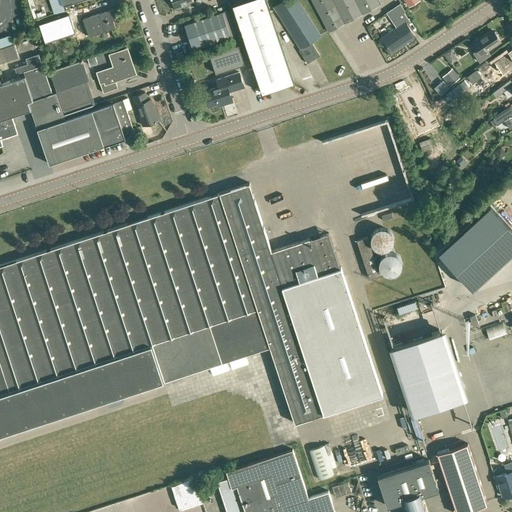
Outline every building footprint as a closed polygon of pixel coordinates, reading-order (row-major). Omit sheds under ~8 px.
[(171,0),(175,9),(194,3),(193,0),(171,0)] [(266,0),(244,0),(232,4),(262,93),(294,82),(266,0)] [(308,63),(320,55),(311,42),(321,35),(298,0),(283,0),(274,6),(301,48),(299,49),(308,63)] [(313,0),(330,30),(381,2),(379,0),(313,0)] [(393,51),(415,36),(407,24),(410,22),(404,13),(406,12),(400,3),(386,12),(395,25),(381,34),(382,35),(380,37),(379,40),(379,42),(380,45),(383,46),(386,46),(388,44),(393,51)] [(116,19),(113,10),(103,13),(102,12),(84,18),(90,36),(116,28),(114,20),(116,19)] [(225,19),(223,11),(184,24),(193,49),(231,36),(228,27),(232,26),(229,17),(225,19)] [(57,19),(40,24),(46,42),(76,32),(73,23),(60,27),(57,19)] [(480,62),(491,55),(487,50),(500,41),(496,36),(497,34),(495,31),(493,31),(480,39),(478,38),(475,40),(475,42),(475,43),(479,49),(474,53),(480,62)] [(92,110),(66,119),(56,92),(52,93),(39,53),(25,57),(27,63),(14,67),(16,74),(24,71),(25,75),(1,83),(0,80),(0,63),(19,57),(15,44),(0,48),(0,146),(3,145),(2,143),(1,139),(18,134),(12,115),(31,109),(50,163),(104,145),(135,134),(124,100),(92,110)] [(209,54),(215,73),(244,64),(238,44),(209,54)] [(511,47),(493,61),(496,66),(493,68),(500,77),(510,69),(509,68),(511,66),(511,47)] [(104,93),(118,88),(116,81),(137,74),(128,48),(109,54),(113,66),(97,72),(104,93)] [(90,65),(97,63),(95,55),(87,58),(90,65)] [(82,59),(50,70),(57,91),(65,114),(95,104),(86,80),(89,79),(82,59)] [(485,61),(477,67),(482,73),(486,70),(490,67),(485,61)] [(476,69),(467,76),(472,83),(481,76),(476,69)] [(219,106),(233,101),(229,92),(244,87),(239,72),(217,79),(219,86),(204,91),(209,106),(218,103),(219,106)] [(500,87),(492,92),(493,93),(487,98),(489,102),(496,97),(504,92),(508,98),(511,94),(511,82),(510,79),(507,81),(500,87)] [(148,99),(146,92),(134,96),(144,125),(160,120),(157,110),(155,111),(151,98),(148,99)] [(128,100),(131,112),(137,110),(133,98),(128,100)] [(499,114),(492,118),(493,119),(496,124),(497,125),(504,120),(510,128),(511,126),(511,107),(511,106),(507,108),(501,112),(499,114)] [(351,149),(334,154),(342,183),(326,187),(329,201),(364,192),(367,206),(406,196),(403,183),(406,183),(391,120),(347,131),(351,149)] [(424,120),(413,128),(419,136),(430,129),(424,120)] [(461,170),(468,162),(465,160),(461,156),(456,161),(460,164),(458,167),(461,170)] [(15,177),(17,188),(39,183),(37,172),(15,177)] [(272,250),(250,182),(220,192),(220,193),(0,264),(0,434),(222,362),(248,439),(296,423),(330,412),(329,411),(384,393),(342,266),(341,266),(330,232),(311,238),(310,237),(272,250)] [(511,227),(490,204),(439,251),(473,288),(511,251),(511,227)] [(391,212),(381,215),(383,220),(393,217),(391,212)] [(369,278),(380,274),(367,236),(356,240),(369,278)] [(473,326),(479,324),(475,314),(469,316),(473,326)] [(464,398),(442,330),(394,346),(416,414),(464,398)] [(464,511),(488,504),(468,443),(437,453),(456,511),(464,511)] [(319,479),(334,474),(324,445),(309,450),(319,479)] [(226,471),(228,477),(239,511),(335,511),(329,491),(308,497),(293,449),(236,468),(235,465),(231,466),(232,469),(226,471)] [(387,506),(405,500),(408,511),(426,511),(421,495),(438,489),(429,459),(378,476),(387,506)] [(511,462),(505,465),(507,472),(494,476),(498,487),(500,487),(503,496),(498,498),(508,495),(510,496),(511,497),(511,496),(511,462)] [(227,511),(239,511),(228,477),(217,481),(227,511)] [(335,497),(351,491),(348,481),(332,487),(335,497)]
